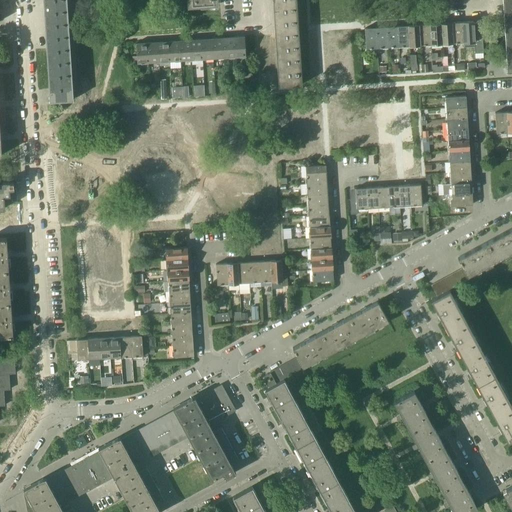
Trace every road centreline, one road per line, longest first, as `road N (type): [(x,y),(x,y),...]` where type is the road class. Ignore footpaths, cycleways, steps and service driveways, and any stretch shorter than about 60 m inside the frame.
road 1 (residential): [(48,414),(21,0)]
road 2 (residential): [(475,424),(392,269)]
road 3 (residential): [(48,414),(151,401),(210,368)]
road 4 (residential): [(347,293),(338,174),(376,171)]
road 5 (residential): [(210,368),(199,249),(235,246)]
road 6 (residential): [(485,218),(477,97),(511,95)]
road 7 (residential): [(224,360),(347,293)]
